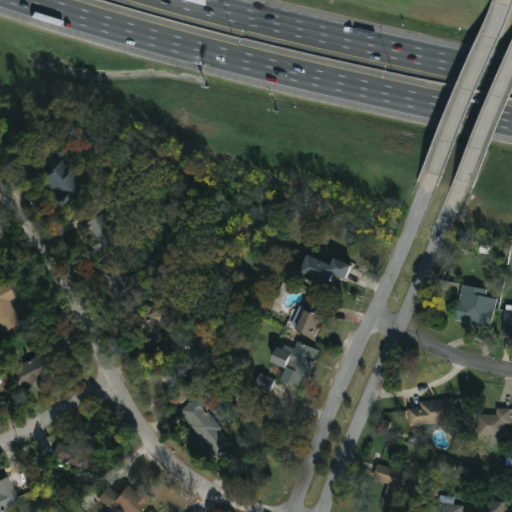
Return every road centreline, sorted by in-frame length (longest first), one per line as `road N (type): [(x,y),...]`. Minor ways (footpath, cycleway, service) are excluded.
road 1 (motorway): [(24,0),(215,55),(511,122)]
road 2 (residential): [(255,511),(216,499),(156,450),(0,189)]
road 3 (tertiary): [(433,173),(293,511)]
road 4 (tertiary): [(323,511),(464,182)]
road 5 (motorway): [(511,73),(184,0)]
road 6 (tertiary): [(501,14),(433,173)]
road 7 (residential): [(511,375),(477,369),(371,317)]
road 8 (residential): [(115,385),(0,446)]
road 9 (tertiary): [(464,182),(511,68)]
